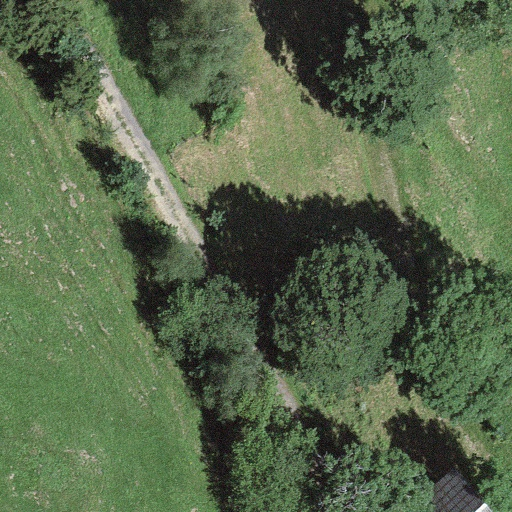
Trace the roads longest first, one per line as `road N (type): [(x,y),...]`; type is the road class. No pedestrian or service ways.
road 1 (track): [(350,511),(158,166),(46,0)]
road 2 (track): [(511,506),(416,326),(352,0)]
